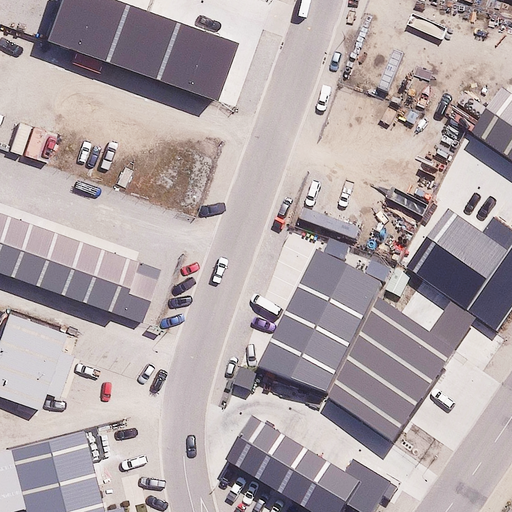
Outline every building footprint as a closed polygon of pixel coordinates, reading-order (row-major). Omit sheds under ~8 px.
[(239,44),(116,0),(62,0),(48,41),(218,101),(239,44)] [(511,92),(503,87),(471,133),(511,161),(511,92)] [(482,234),(448,209),(407,267),(497,331),(511,309),(511,229),(494,217),(482,234)] [(161,270),(0,213),(0,273),(142,323),(161,270)] [(369,277),(305,245),(250,357),(313,389),(369,277)] [(382,435),(463,314),(440,299),(420,328),(364,290),(314,390),(382,435)] [(69,333),(11,314),(0,346),(0,386),(45,402),(69,333)] [(345,458),(338,469),(239,410),(212,456),(306,511),(322,511),(330,498),(354,511),(366,511),(385,481),(345,458)] [(14,447),(30,511),(107,511),(86,428),(14,447)] [(0,511),(11,511),(28,508),(13,448),(0,451),(0,511)]
